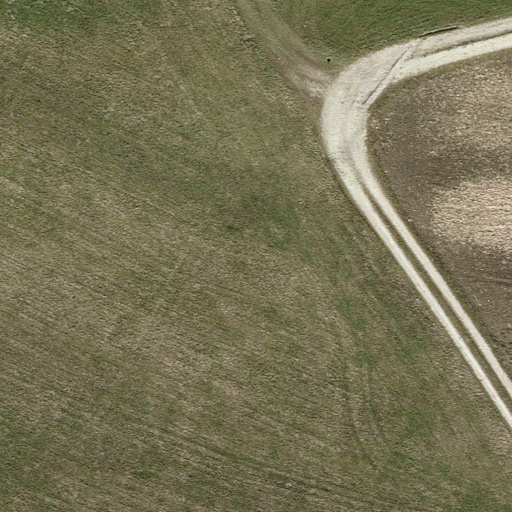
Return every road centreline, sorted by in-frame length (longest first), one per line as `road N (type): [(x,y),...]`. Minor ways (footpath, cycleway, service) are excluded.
road 1 (track): [(511,32),(405,58),(367,84),(346,128),(351,160),(511,408)]
road 2 (track): [(346,128),(262,0)]
